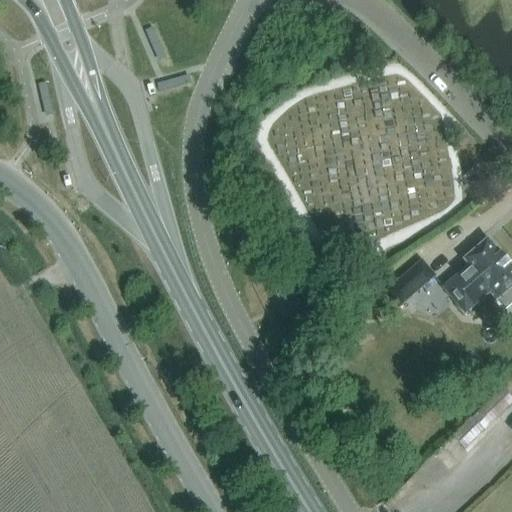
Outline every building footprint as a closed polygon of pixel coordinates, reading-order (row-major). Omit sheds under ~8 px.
[(261,152),(248,136),(234,147),(247,163),(261,152)] [(463,271),(442,289),(464,314),(489,292),(505,310),(511,304),(511,269),(487,241),(458,265),(463,271)] [(422,261),(389,289),(404,305),(436,278),(422,261)] [(273,295),(283,316),(300,308),(289,287),(273,295)] [(511,403),(501,392),(452,440),(464,452),(511,404),(511,403)]
